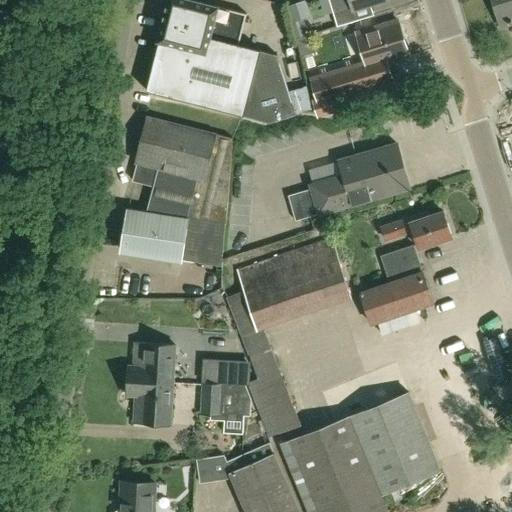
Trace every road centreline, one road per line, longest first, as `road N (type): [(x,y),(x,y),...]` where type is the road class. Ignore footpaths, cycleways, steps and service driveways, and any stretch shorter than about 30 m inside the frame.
road 1 (residential): [(41,511),(124,0)]
road 2 (tertiary): [(511,245),(463,93)]
